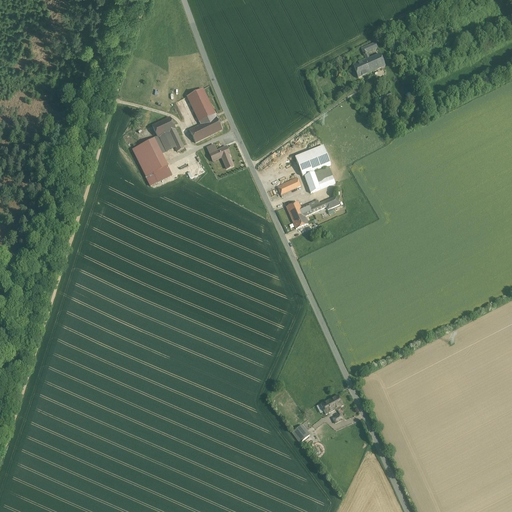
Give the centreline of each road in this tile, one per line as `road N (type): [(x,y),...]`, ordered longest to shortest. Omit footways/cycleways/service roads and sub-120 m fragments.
road 1 (unclassified): [(184,0),(407,511)]
road 2 (track): [(146,0),(0,459)]
road 3 (track): [(114,0),(0,357)]
